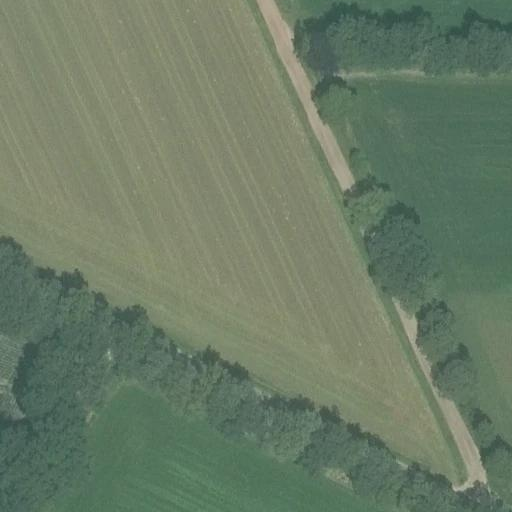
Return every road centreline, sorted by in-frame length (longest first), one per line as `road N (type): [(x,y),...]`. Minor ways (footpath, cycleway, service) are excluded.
road 1 (track): [(481,511),(479,484),(262,0)]
road 2 (unclassified): [(474,511),(0,271)]
